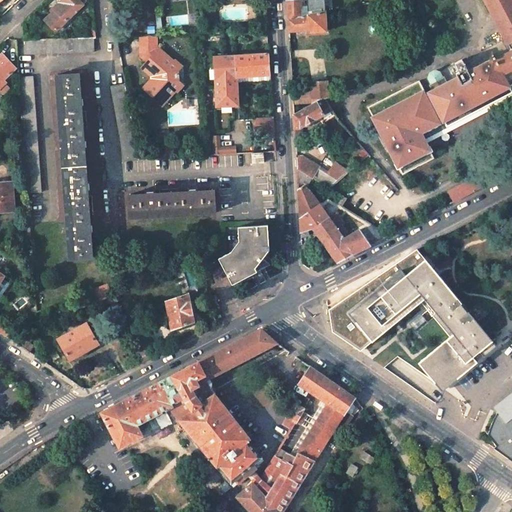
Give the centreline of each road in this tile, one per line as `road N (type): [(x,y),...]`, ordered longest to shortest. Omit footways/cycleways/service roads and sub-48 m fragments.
road 1 (secondary): [(303,292),(294,272),(279,0)]
road 2 (secondary): [(277,306),(304,335),(504,475)]
road 3 (primary): [(511,183),(303,292)]
road 4 (primary): [(277,306),(71,413)]
